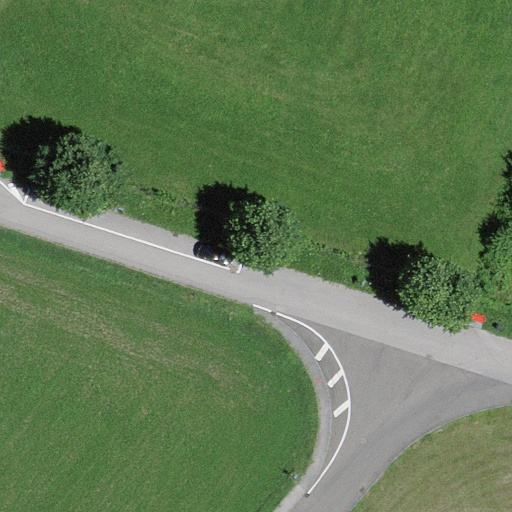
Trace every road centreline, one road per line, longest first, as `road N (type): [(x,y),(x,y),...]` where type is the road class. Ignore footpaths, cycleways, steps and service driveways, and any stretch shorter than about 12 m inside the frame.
road 1 (unclassified): [(0,186),(432,326)]
road 2 (unclassified): [(319,511),(377,444),(432,326)]
